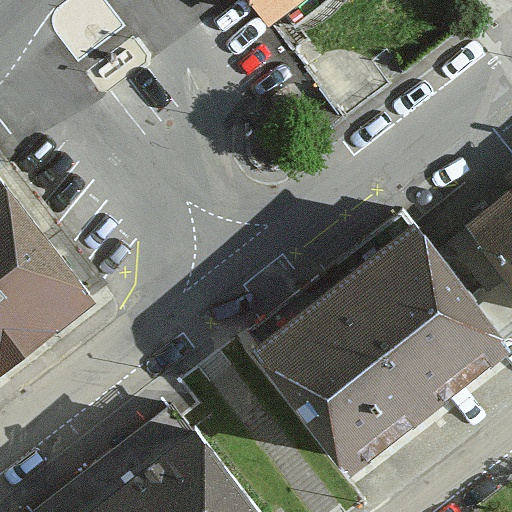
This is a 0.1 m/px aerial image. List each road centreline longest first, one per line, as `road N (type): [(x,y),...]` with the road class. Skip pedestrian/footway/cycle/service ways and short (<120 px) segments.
road 1 (residential): [(4,35),(206,291)]
road 2 (residential): [(290,226),(134,0)]
road 3 (residential): [(511,66),(290,226)]
road 4 (residential): [(206,291),(0,449)]
road 5 (residential): [(412,511),(511,434)]
